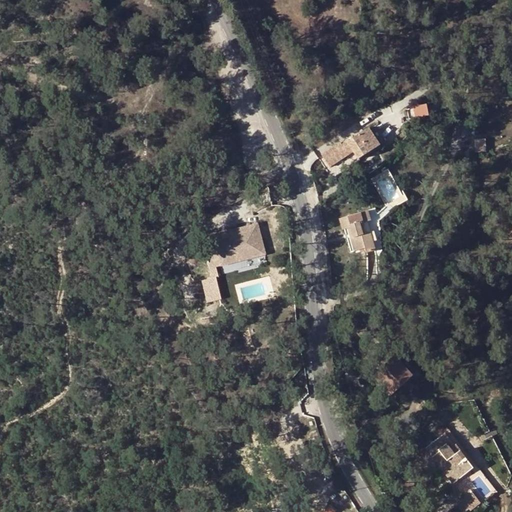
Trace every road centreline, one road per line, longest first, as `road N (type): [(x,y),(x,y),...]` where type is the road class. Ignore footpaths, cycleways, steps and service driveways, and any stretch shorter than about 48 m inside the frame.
road 1 (tertiary): [(371,511),(320,411),(289,180),(215,0)]
road 2 (track): [(0,434),(64,392),(63,241),(142,154),(159,71),(191,47),(232,36)]
